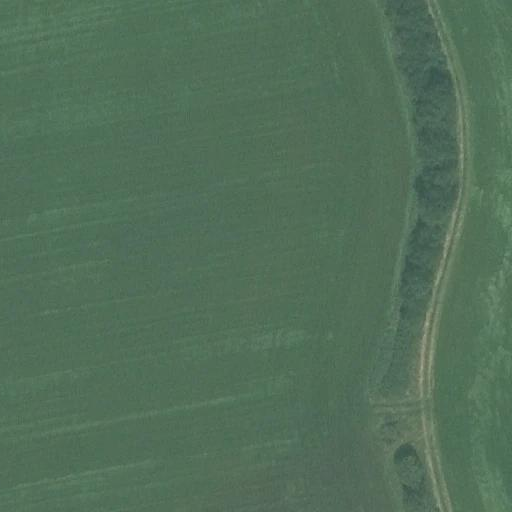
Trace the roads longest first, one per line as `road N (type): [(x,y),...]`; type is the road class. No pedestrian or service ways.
road 1 (track): [(440,511),(405,390),(457,175),(450,78),(427,0)]
road 2 (track): [(405,390),(171,511)]
